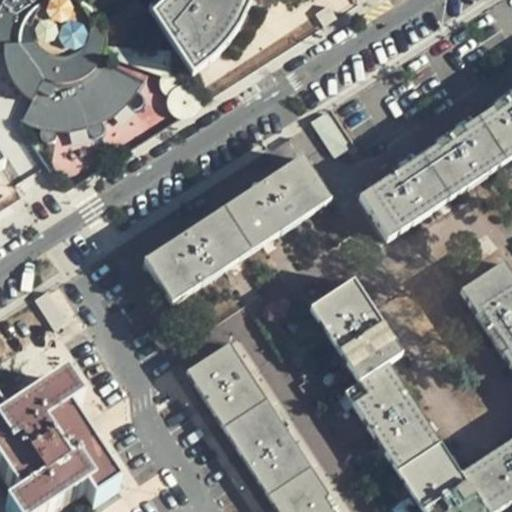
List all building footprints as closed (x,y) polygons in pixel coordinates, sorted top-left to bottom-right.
[(129,111),(134,105),(136,102),(140,94),(142,88),(105,69),(107,62),(107,54),(107,43),(106,38),(104,32),(102,25),(98,18),(120,0),(0,0),(0,52),(5,53),(6,59),(8,70),(11,79),(14,86),(18,93),(24,101),(29,108),(36,113),(30,131),(44,136),(56,138),(67,138),(79,137),(90,135),(97,133),(106,128),(114,123),(122,118),(129,111)] [(155,0),(155,1),(152,3),(145,10),(189,76),(202,65),(211,56),(217,51),(224,43),(231,34),(238,23),(243,12),(247,3),(248,0),(155,0)] [(322,27),(337,18),(328,4),(314,14),(322,27)] [(511,279),(502,265),(459,292),(511,374),(511,439),(459,474),(386,365),(401,356),(351,281),(308,311),(355,385),(342,394),(420,511),(496,511),(511,502),(511,98),(358,199),(385,241),(511,159),(511,279)] [(354,144),(332,109),(311,122),(333,157),(354,144)] [(277,237),(329,203),(302,160),(143,264),(170,306),(225,271),(230,267),(236,264),(262,246),(270,242),(277,237)] [(59,289),(35,303),(50,329),(52,332),(76,318),(59,289)] [(186,375),(222,431),(266,403),(228,346),(186,375)] [(103,458),(76,417),(70,421),(66,416),(78,407),(62,383),(0,423),(0,476),(17,501),(3,511),(56,511),(81,496),(92,509),(116,492),(98,462),(103,458)] [(222,431),(266,499),(310,471),(266,403),(222,431)] [(274,511),(337,511),(310,471),(266,499),(274,511)]
